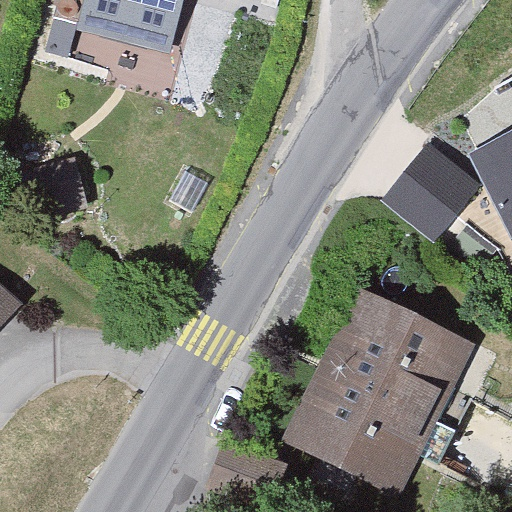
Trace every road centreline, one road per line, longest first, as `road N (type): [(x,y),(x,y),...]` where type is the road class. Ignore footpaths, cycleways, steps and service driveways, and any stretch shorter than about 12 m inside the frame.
road 1 (tertiary): [(187,381),(361,100)]
road 2 (residential): [(0,386),(45,359),(77,356),(117,355),(187,381)]
road 3 (tertiary): [(361,100),(428,0)]
